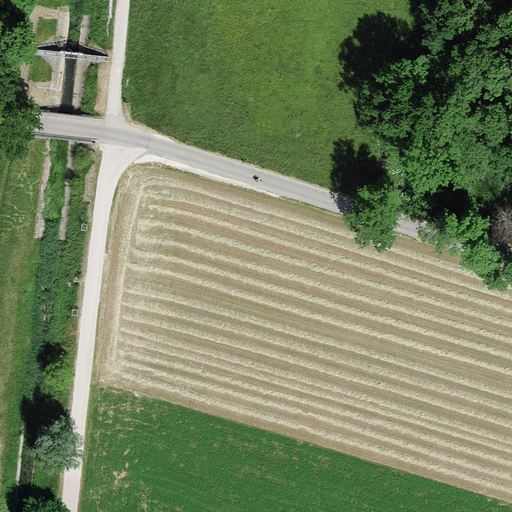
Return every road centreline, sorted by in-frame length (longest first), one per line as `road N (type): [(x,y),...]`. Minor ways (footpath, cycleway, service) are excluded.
road 1 (unclassified): [(0,116),(112,131),(511,254)]
road 2 (track): [(71,511),(123,0)]
